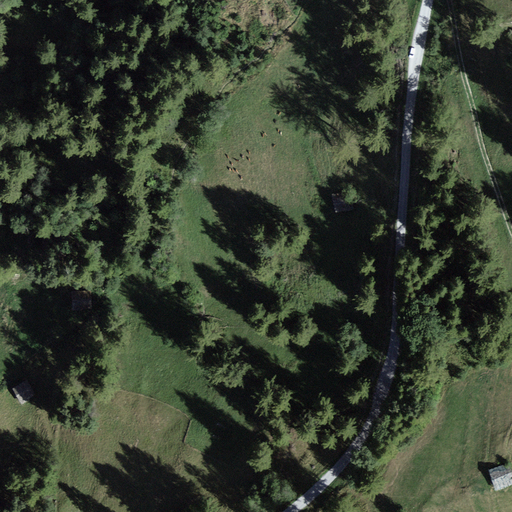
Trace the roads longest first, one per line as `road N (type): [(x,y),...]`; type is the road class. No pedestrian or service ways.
road 1 (unclassified): [(288,511),(357,448),(385,380),(406,120),(427,0)]
road 2 (unknown): [(0,394),(87,335),(100,292),(151,246),(180,156),(215,102),(263,60),(311,0)]
road 3 (track): [(445,0),(464,103),(511,237)]
